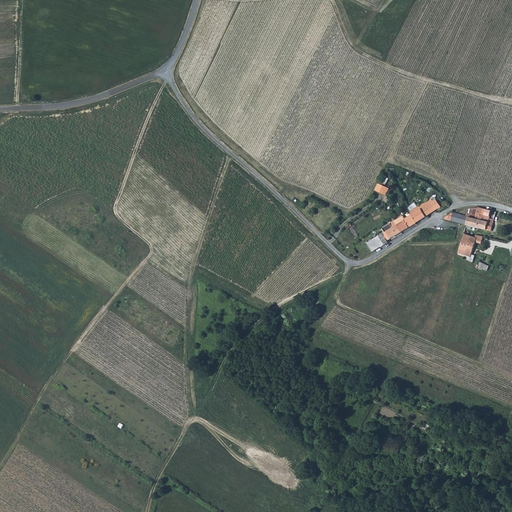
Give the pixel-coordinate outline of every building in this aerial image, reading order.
[(388,187),(382,191),(389,201),(395,197),(388,187)] [(411,215),(416,223),(447,204),(445,201),(442,202),(440,198),(436,200),(436,199),(433,201),(431,198),(409,212),(411,215)] [(473,218),(493,223),(494,219),(488,218),(490,210),(478,207),(476,215),(467,212),(466,216),(468,217),(473,218)] [(445,217),(444,219),(458,222),(460,215),(460,214),(453,212),(445,217)] [(404,220),(401,216),(394,221),(401,232),(416,223),(411,215),(404,220)] [(458,222),(466,224),(468,217),(466,216),(460,215),(458,222)] [(493,223),(473,218),(471,225),(490,230),(491,230),(493,223)] [(394,221),(381,229),(384,233),(386,232),(390,239),(401,232),(394,221)] [(386,232),(384,233),(382,234),(387,241),(390,239),(386,232)] [(475,237),(464,233),(458,253),(470,257),(475,242),(477,237),(475,237)] [(380,248),(388,243),(387,241),(382,234),(367,244),(372,252),(380,247),(380,248)] [(479,269),(488,272),(490,266),(481,263),(479,269)]
